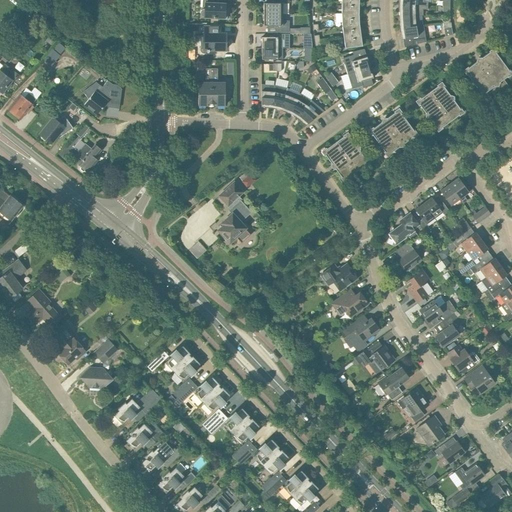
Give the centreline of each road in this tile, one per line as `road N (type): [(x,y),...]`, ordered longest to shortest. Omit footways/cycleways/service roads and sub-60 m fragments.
road 1 (residential): [(351,511),(187,333)]
road 2 (residential): [(475,430),(392,311),(357,226)]
road 3 (primary): [(340,451),(196,299)]
road 4 (primary): [(118,223),(0,128)]
road 5 (primary): [(0,143),(110,233)]
road 6 (residential): [(73,411),(157,511)]
road 7 (residential): [(303,147),(391,85),(397,68)]
road 8 (residential): [(242,124),(242,0)]
road 9 (residential): [(357,226),(458,156)]
road 10 (tertiary): [(157,121),(157,0)]
